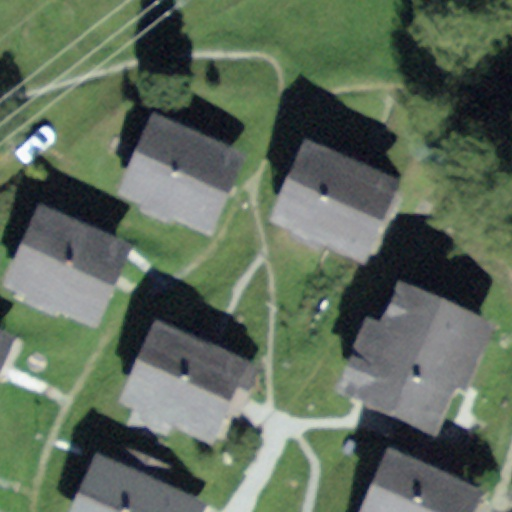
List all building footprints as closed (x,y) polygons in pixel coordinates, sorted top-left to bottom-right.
[(145,95),(112,179),(203,215),(221,172),(237,131),(145,95)] [(303,121),(266,206),(350,242),(371,196),(387,158),(303,121)] [(29,191),(0,264),(0,271),(89,307),(105,267),(121,227),(29,191)] [(377,261),(330,377),(374,395),(425,416),(472,299),(377,261)] [(119,387),(206,422),(222,384),(241,338),(153,303),(119,387)] [(95,443),(66,511),(182,511),(194,483),(95,443)] [(412,462),(368,447),(344,511),(453,511),(464,481),(412,462)]
